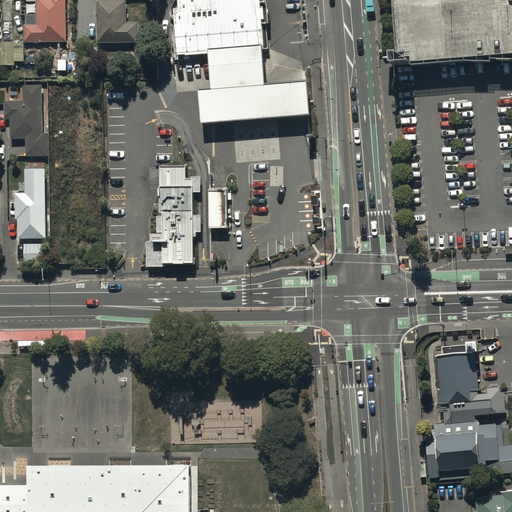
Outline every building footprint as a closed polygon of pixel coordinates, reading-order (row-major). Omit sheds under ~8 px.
[(37,0),(37,14),(25,14),(26,28),(26,45),(67,45),(66,0),(37,0)] [(265,0),(178,0),(179,9),(174,9),(176,35),(177,56),(270,48),(268,27),(265,0)] [(511,58),(511,0),(395,0),(401,65),(511,58)] [(128,3),(97,3),(97,46),(139,46),(139,26),(128,26),(128,3)] [(24,45),(0,45),(0,68),(15,67),(15,63),(24,63),(24,45)] [(43,88),(25,88),(25,104),(6,104),(5,114),(6,120),(11,120),(12,141),(27,141),(27,158),(48,158),(48,136),(44,136),(43,88)] [(74,137),(51,137),(52,170),(74,170),(74,137)] [(147,242),(147,267),(164,267),(164,264),(195,264),(193,180),(187,180),(186,167),(160,167),(161,217),(157,217),(158,233),(150,233),(151,242),(147,242)] [(46,173),(26,173),(27,195),(15,196),(16,222),(18,222),(19,242),(48,241),(46,173)] [(67,221),(73,221),(73,240),(101,240),(101,196),(100,178),(85,178),(85,188),(67,188),(67,221)] [(228,190),(210,191),(210,228),(228,228),(228,190)] [(479,385),(475,344),(438,347),(444,426),(430,427),(432,460),(505,455),(500,383),(479,385)] [(191,511),(192,469),(30,469),(30,486),(0,486),(0,511),(191,511)] [(511,511),(511,495),(503,496),(503,498),(477,500),(477,511),(511,511)]
